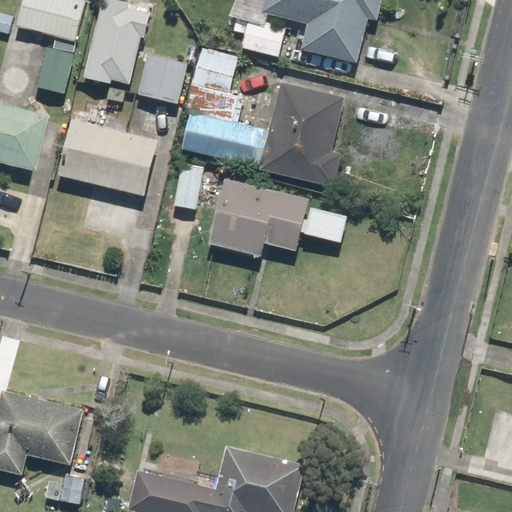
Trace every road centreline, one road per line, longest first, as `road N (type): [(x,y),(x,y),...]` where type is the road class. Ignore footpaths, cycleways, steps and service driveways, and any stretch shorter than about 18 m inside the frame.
road 1 (residential): [(0,295),(423,400)]
road 2 (residential): [(423,400),(511,47)]
